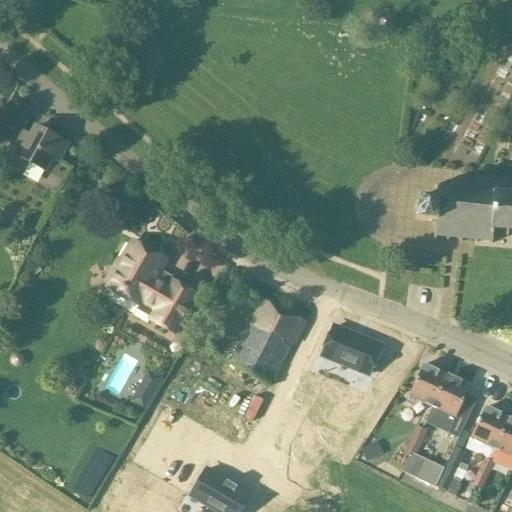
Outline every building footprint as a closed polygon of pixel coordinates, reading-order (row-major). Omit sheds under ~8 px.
[(67,143),(36,127),(31,137),(22,131),(6,160),(22,169),(26,161),(44,171),(51,158),(57,161),(67,143)] [(473,191),(438,188),(437,200),(418,198),(416,220),(435,221),(434,238),(475,242),(492,243),(493,231),(511,232),(511,193),(494,192),(493,193),(473,191)] [(157,275),(165,260),(133,242),(119,265),(118,264),(107,283),(108,284),(107,287),(140,306),(137,310),(151,318),(150,319),(175,333),(196,295),(172,281),(171,283),(157,275)] [(295,344),(305,324),(262,301),(250,325),(230,363),(271,384),(293,343),(295,344)] [(387,348),(340,331),(329,360),(377,376),(387,348)] [(432,407),(447,376),(423,366),(409,396),(432,407)] [(447,376),(432,407),(435,408),(430,419),(439,423),(444,413),(456,418),(470,387),(449,378),(447,376)] [(145,411),(149,403),(135,395),(130,403),(145,411)] [(485,445),(494,450),(509,419),(485,408),(471,438),(467,447),(482,454),(485,445)] [(186,424),(164,411),(140,453),(162,465),(186,424)] [(511,457),(511,420),(509,419),(494,450),(511,457)] [(406,454),(410,456),(423,429),(419,427),(406,454)] [(423,429),(410,456),(415,458),(428,431),(423,429)] [(361,450),(366,460),(368,462),(378,456),(372,444),(369,446),(361,450)] [(467,453),(457,448),(439,487),(448,492),(467,453)] [(423,463),(410,457),(402,474),(415,480),(423,463)] [(490,461),(486,459),(473,486),(477,488),(490,461)] [(494,463),(490,461),(477,488),(481,490),(494,463)] [(237,511),(249,493),(205,468),(190,494),(221,511),(237,511)]
